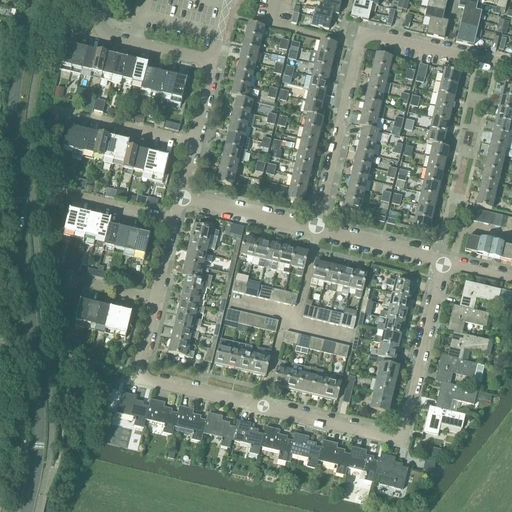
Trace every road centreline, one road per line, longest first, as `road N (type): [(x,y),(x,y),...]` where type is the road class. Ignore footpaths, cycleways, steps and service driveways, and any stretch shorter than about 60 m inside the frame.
road 1 (tertiary): [(26,511),(38,402),(12,113),(34,0)]
road 2 (residential): [(136,378),(401,439),(443,261)]
road 3 (residential): [(193,143),(210,63),(112,37),(84,0)]
road 4 (residential): [(318,232),(362,47)]
road 5 (residential): [(511,68),(365,35),(362,47)]
road 6 (residential): [(318,232),(180,198)]
road 7 (residential): [(193,143),(59,111)]
road 8 (residential): [(443,261),(318,232)]
